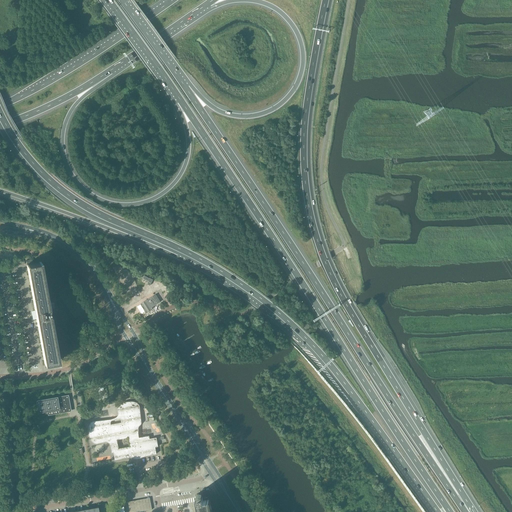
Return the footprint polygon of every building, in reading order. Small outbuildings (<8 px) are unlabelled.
[(36,317),(36,319),(44,364),(58,361),(40,262),(26,265),(35,311),(33,311),(33,314),(34,318),(36,317)] [(144,276),(143,278),(149,281),(147,284),(150,285),(151,282),(153,280),(150,278),(144,276)] [(153,296),(149,299),(140,304),(145,312),(146,312),(147,312),(148,312),(149,311),(151,310),(151,309),(152,309),(152,308),(152,307),(158,304),(153,296)] [(48,412),(48,415),(69,412),(68,408),(71,407),(69,395),(58,397),(37,401),(39,413),(48,412)] [(121,423),(111,424),(110,420),(92,423),(93,428),(90,429),(92,440),(95,439),(95,442),(110,439),(112,452),(113,452),(115,460),(129,457),(129,454),(138,452),(139,457),(156,454),(155,447),(158,446),(156,437),(150,439),(149,436),(139,438),(136,423),(141,423),(138,405),(132,406),(132,403),(121,405),(122,408),(119,408),(121,423)] [(202,489),(204,499),(211,497),(209,488),(202,489)] [(212,511),(210,499),(209,499),(203,500),(202,493),(196,494),(197,497),(195,498),(197,507),(198,511),(212,511)] [(124,511),(124,508),(123,502),(119,503),(120,506),(115,507),(116,511),(124,511)]
